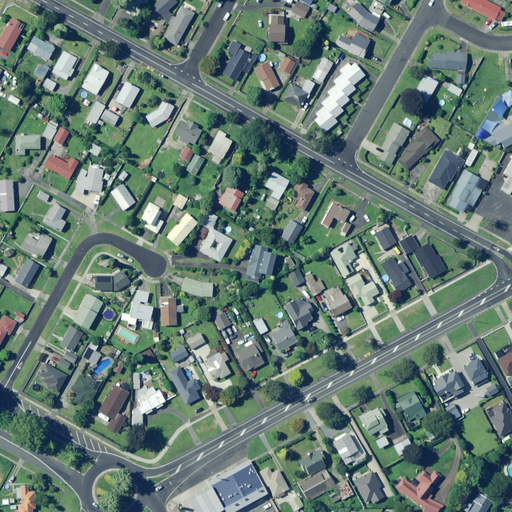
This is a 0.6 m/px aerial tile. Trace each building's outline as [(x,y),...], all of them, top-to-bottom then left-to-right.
[(145,5),(147,0),(133,0),(133,1),(131,0),(127,0),(122,10),(135,17),(143,4),(145,5)] [(160,17),(168,25),(175,18),(167,10),(176,2),(174,0),(159,0),(149,9),(158,19),(160,17)] [(505,11),(484,0),(461,0),(460,3),(499,24),(505,11)] [(309,8),(297,1),(289,15),(299,21),(301,17),(303,18),(309,8)] [(370,32),(381,17),(380,16),(382,13),(376,8),(371,15),(356,3),(347,14),(358,22),(356,24),(366,31),(367,29),(370,32)] [(336,8),(329,4),(327,9),(333,13),(336,8)] [(181,7),(175,18),(170,27),(164,39),(176,46),(193,14),(181,7)] [(287,27),(288,9),(283,9),(282,15),(268,15),(267,42),(282,43),(283,39),(285,39),(286,30),(283,30),(284,27),(287,27)] [(19,23),(10,18),(4,29),(0,36),(0,47),(9,52),(23,25),(19,23)] [(363,37),(355,34),(354,35),(349,32),(346,38),(340,35),(335,45),(363,58),(367,49),(366,48),(370,41),(368,40),(369,37),(364,35),(363,37)] [(33,36),(26,49),(34,53),(33,55),(39,58),(40,57),(47,61),(56,46),(44,40),(43,42),(33,36)] [(252,48),(234,39),(227,52),(233,55),(222,74),(235,81),(240,71),(247,74),(258,55),(253,53),(250,51),(252,48)] [(52,73),(66,80),(68,76),(70,77),(73,72),(70,70),(76,58),(63,51),(52,73)] [(285,55),(280,52),(277,57),(282,60),(285,55)] [(428,59),(428,68),(456,70),(455,84),(464,85),(466,54),(445,52),(445,55),(432,54),(432,60),(428,59)] [(279,69),(288,74),(293,66),(295,67),(297,64),(286,57),(279,69)] [(317,69),(327,75),(333,63),(323,58),(317,69)] [(278,86),(267,62),(253,69),(260,82),(261,81),(266,92),(278,86)] [(48,68),(39,63),(34,74),(43,78),(48,68)] [(341,74),(352,86),(364,76),(354,63),(350,66),(347,63),(339,70),(341,74)] [(109,71),(95,64),(82,88),(96,95),(109,71)] [(327,75),(317,69),(312,78),(322,83),(327,75)] [(336,85),(346,97),(355,89),(352,86),(341,74),(333,81),(336,85)] [(437,83),(424,75),(411,99),(425,106),(437,83)] [(56,84),(47,79),(43,86),(52,91),(56,84)] [(313,83),(306,79),(300,89),(290,84),(282,99),(299,109),(313,83)] [(462,90),(444,81),(441,87),(458,96),(462,90)] [(125,82),(115,101),(117,102),(114,108),(122,112),(125,107),(129,109),(139,89),(125,82)] [(346,97),(336,85),(335,85),(327,92),(329,96),(340,108),(349,100),(346,97)] [(511,92),(511,90),(501,96),(508,108),(511,105),(511,92)] [(340,108),(329,96),(320,103),(323,106),(334,119),(343,111),(340,108)] [(174,108),(163,101),(156,110),(145,116),(151,128),(168,118),(174,108)] [(86,119),(97,125),(100,121),(97,119),(104,106),(96,102),(86,119)] [(334,119),(323,106),(315,114),(318,117),(314,120),(324,133),(337,122),(334,119)] [(113,126),(120,115),(114,111),(113,114),(106,110),(100,119),(113,126)] [(38,113),(36,117),(41,119),(40,120),(46,124),(49,119),(38,113)] [(194,145),(201,131),(196,129),(197,127),(181,119),(173,135),(177,137),(176,140),(188,146),(189,143),(194,145)] [(58,125),(50,121),(42,136),(50,140),(58,125)] [(511,121),(490,133),(491,135),(486,138),(491,147),(500,142),(504,149),(511,143),(511,121)] [(408,131),(393,123),(380,148),(384,150),(379,159),(390,165),(408,131)] [(433,135),(435,133),(431,129),(429,131),(426,127),(415,137),(417,140),(396,160),(406,171),(439,141),(433,135)] [(68,132),(59,128),(53,141),(61,146),(68,132)] [(226,135),(219,131),(208,151),(214,154),(210,161),(219,165),(232,140),(225,136),(226,135)] [(39,136),(15,136),(15,155),(24,155),(24,149),(38,149),(39,136)] [(98,147),(92,144),(88,152),(94,155),(98,147)] [(194,151),(185,147),(180,157),(188,162),(194,151)] [(89,153),(83,149),(81,154),(86,158),(89,153)] [(464,161),(445,150),(427,182),(442,190),(448,180),(450,181),(457,168),(459,170),(464,161)] [(477,153),(472,150),(464,164),(469,167),(477,153)] [(67,163),(50,154),(44,166),(68,180),(78,162),(70,158),(67,163)] [(203,160),(195,155),(186,170),(194,175),(203,160)] [(511,158),(508,160),(500,176),(511,184),(511,158)] [(100,192),(103,170),(98,169),(99,166),(89,164),(88,171),(80,170),(79,176),(78,175),(75,193),(82,194),(83,190),(100,192)] [(492,172),(482,168),(479,175),(488,180),(492,172)] [(111,187),(116,172),(112,171),(111,175),(105,173),(102,180),(107,181),(106,185),(111,187)] [(127,174),(123,171),(118,178),(122,181),(127,174)] [(481,180),(464,171),(446,207),(463,216),(481,180)] [(149,176),(143,172),(140,178),(146,181),(149,176)] [(270,197),(278,201),(288,181),(272,172),(264,186),(273,191),(270,197)] [(0,211),(13,211),(12,180),(0,180),(0,211)] [(307,186),(298,181),(289,196),(298,201),(295,207),(302,211),(313,192),(306,188),(307,186)] [(135,203),(122,184),(110,192),(122,211),(135,203)] [(235,211),(244,194),(228,186),(219,203),(235,211)] [(48,196),(40,191),(37,197),(45,202),(48,196)] [(187,199),(178,194),(172,205),(181,210),(187,199)] [(350,208),(332,199),(321,224),(328,227),(333,218),(343,222),(350,208)] [(157,219),(162,209),(153,205),(149,203),(141,219),(146,221),(144,227),(157,233),(162,222),(157,219)] [(65,210),(54,204),(51,208),(49,207),(43,217),(45,219),(43,223),(59,232),(65,222),(60,219),(65,210)] [(201,225),(210,230),(211,229),(217,217),(208,212),(201,225)] [(197,223),(186,214),(166,237),(177,247),(197,223)] [(385,224),(387,222),(384,218),(374,224),(377,228),(385,224)] [(303,226),(291,220),(282,238),(293,244),(303,226)] [(396,243),(388,227),(376,233),(384,249),(396,243)] [(211,229),(211,230),(199,251),(219,262),(231,240),(211,229)] [(26,235),(19,247),(33,255),(32,257),(38,261),(52,238),(39,231),(38,233),(33,230),(29,237),(26,235)] [(419,249),(411,235),(400,242),(408,255),(412,253),(419,249)] [(439,259),(430,243),(419,249),(412,253),(421,268),(422,267),(429,279),(446,270),(439,259)] [(263,251),(264,247),(253,244),(246,275),(256,277),(257,273),(263,251)] [(14,253),(10,248),(2,253),(6,259),(14,253)] [(263,251),(257,273),(270,276),(275,254),(265,252),(263,251)] [(295,265),(289,256),(283,260),(290,269),(295,265)] [(404,275),(409,272),(400,259),(395,263),(391,257),(379,265),(391,281),(389,282),(398,294),(411,284),(404,275)] [(38,266),(27,259),(21,269),(17,267),(14,274),(17,276),(14,281),(26,288),(38,266)] [(127,288),(132,284),(122,271),(125,269),(121,264),(116,267),(119,272),(116,274),(114,271),(110,276),(94,275),(94,291),(118,291),(125,286),(127,288)] [(305,282),(299,269),(289,275),(296,287),(305,282)] [(312,274),(305,278),(315,296),(322,292),(312,274)] [(364,286),(358,274),(346,280),(356,299),(360,297),(365,306),(373,301),(371,297),(378,293),(372,281),(364,286)] [(212,296),(212,283),(204,284),(184,277),(180,290),(202,297),(212,296)] [(342,296),(338,287),(317,297),(322,306),(327,303),(333,317),(351,308),(344,295),(342,296)] [(148,293),(135,290),(125,327),(133,329),(136,318),(142,320),(140,327),(151,330),(154,319),(150,317),(152,308),(139,304),(140,302),(146,303),(148,293)] [(102,303),(87,294),(72,322),(87,330),(102,303)] [(293,298),(281,304),(296,331),(307,325),(306,323),(314,319),(310,312),(314,309),(306,294),(294,300),(293,298)] [(175,325),(175,296),(160,296),(160,326),(175,325)] [(24,316),(14,310),(12,313),(22,319),(24,316)] [(224,312),(214,318),(221,330),(231,325),(224,312)] [(15,322),(3,316),(0,320),(0,342),(6,332),(9,334),(15,322)] [(279,321),(282,327),(270,334),(279,352),(284,349),(285,351),(289,350),(288,347),(300,341),(287,317),(279,321)] [(267,331),(261,319),(254,323),(260,335),(267,331)] [(82,333),(69,326),(59,345),(71,352),(82,333)] [(205,342),(200,333),(186,341),(191,350),(205,342)] [(252,369),(253,370),(259,367),(258,366),(266,361),(255,339),(244,344),(246,347),(235,352),(246,372),(252,369)] [(188,355),(183,347),(169,354),(174,363),(188,355)] [(100,355),(87,348),(82,358),(95,365),(100,355)] [(78,358),(65,351),(62,357),(75,364),(78,358)] [(511,370),(511,351),(497,360),(506,377),(511,373),(511,371),(511,370)] [(230,373),(218,353),(207,359),(208,361),(203,364),(213,380),(219,377),(220,379),(230,373)] [(192,355),(187,358),(190,364),(195,361),(192,355)] [(70,363),(61,358),(57,365),(66,370),(70,363)] [(489,376),(479,358),(470,363),(470,364),(464,368),(474,385),(489,376)] [(55,363),(47,359),(39,375),(43,377),(41,381),(49,384),(47,388),(57,393),(66,375),(53,369),(55,363)] [(124,363),(117,360),(112,371),(119,375),(124,363)] [(194,379),(192,380),(184,377),(178,367),(168,373),(185,405),(199,398),(198,397),(201,395),(198,389),(199,388),(194,379)] [(463,386),(454,371),(447,375),(447,373),(430,383),(438,397),(445,394),(447,397),(451,394),(453,397),(457,395),(454,391),(463,386)] [(85,379),(79,375),(70,390),(77,394),(72,402),(86,410),(101,382),(96,379),(95,381),(86,376),(85,379)] [(116,414),(128,394),(125,392),(129,385),(118,378),(98,412),(111,419),(106,428),(116,434),(125,419),(116,414)] [(494,384),(486,388),(491,396),(499,391),(494,384)] [(141,406),(138,408),(141,415),(164,402),(159,392),(156,393),(152,386),(147,389),(145,386),(133,392),(141,406)] [(426,416),(413,391),(396,399),(408,422),(414,419),(415,421),(426,416)] [(508,409),(504,403),(492,409),(495,415),(491,418),(501,436),(511,430),(511,420),(511,419),(511,418),(511,414),(509,408),(508,409)] [(451,409),(449,406),(445,408),(452,421),(460,417),(455,407),(451,409)] [(385,416),(381,408),(377,410),(376,408),(359,417),(368,436),(378,431),(380,434),(388,430),(381,418),(385,416)] [(357,451),(347,434),(332,442),(345,465),(359,457),(356,452),(357,451)] [(388,444),(384,437),(375,441),(379,449),(388,444)] [(413,449),(407,439),(394,446),(399,456),(413,449)] [(325,466),(316,449),(296,459),(301,467),(303,466),(308,476),(325,466)] [(367,466),(365,463),(356,468),(359,472),(367,466)] [(248,464),(186,501),(192,511),(219,511),(220,511),(219,511),(233,511),(266,493),(248,464)] [(271,473),(267,467),(258,472),(273,498),(288,489),(277,470),(271,473)] [(380,486),(372,471),(353,481),(365,503),(370,501),(372,503),(383,497),(378,487),(380,486)] [(402,478),(395,489),(424,508),(421,511),(441,511),(444,507),(428,497),(433,489),(429,486),(431,483),(435,486),(441,476),(434,471),(431,476),(422,471),(416,480),(419,482),(416,487),(402,478)] [(321,474),(300,485),(307,499),(328,487),(321,474)] [(340,500),(340,501),(353,495),(346,481),(333,488),(340,500)] [(27,486),(21,486),(21,489),(16,489),(16,499),(21,499),(21,506),(17,506),(17,511),(34,511),(34,492),(27,492),(27,486)] [(479,492),(475,500),(471,505),(467,502),(462,509),(466,511),(485,511),(493,501),(479,492)] [(303,506),(298,497),(288,502),(293,511),(303,506)]
